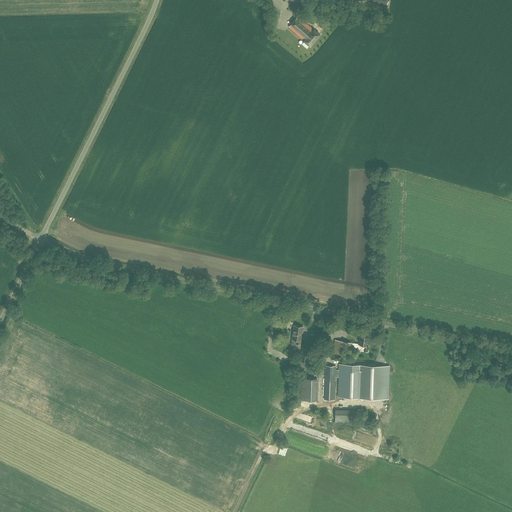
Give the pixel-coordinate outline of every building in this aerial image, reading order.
[(310,46),(320,34),(314,29),(298,16),(289,27),(305,40),(305,41),(310,46)] [(272,49),(290,64),(294,60),(276,45),(272,49)] [(292,339),(291,344),(296,345),(296,343),(301,344),(302,336),(301,336),(302,331),(303,331),(303,327),(294,325),(292,339)] [(309,371),(313,349),(315,334),(311,333),(308,349),(302,347),(300,361),(291,359),(290,368),(309,371)] [(368,346),(370,338),(360,336),(359,344),(340,340),(335,339),(332,357),(337,358),(349,361),(352,346),(358,348),(358,349),(364,351),(364,350),(368,350),(369,346),(368,346)] [(325,365),(324,399),(335,399),(336,377),(339,377),(338,397),(365,398),(387,399),(389,366),(339,364),(338,370),(336,370),(336,366),(325,365)] [(318,378),(301,378),(301,400),(318,400),(318,378)]
